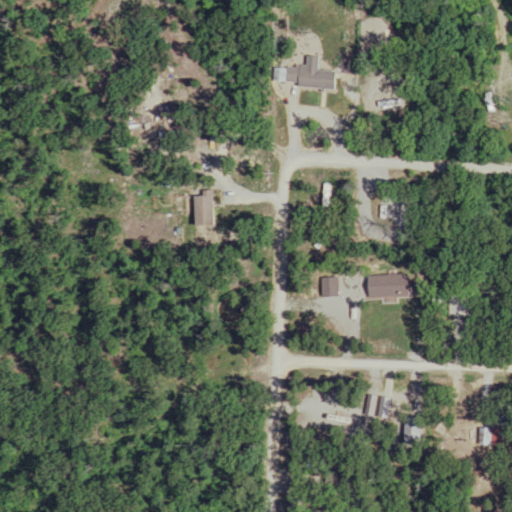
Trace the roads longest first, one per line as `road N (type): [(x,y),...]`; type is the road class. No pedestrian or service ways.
road 1 (residential): [(269,511),(283,171)]
road 2 (residential): [(283,171),(296,156),(511,163)]
road 3 (residential): [(511,364),(277,357)]
